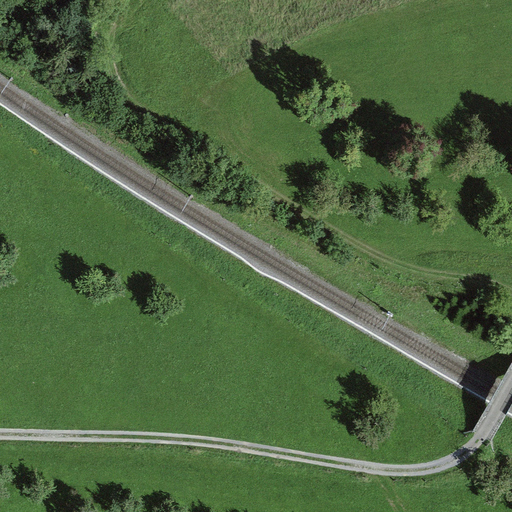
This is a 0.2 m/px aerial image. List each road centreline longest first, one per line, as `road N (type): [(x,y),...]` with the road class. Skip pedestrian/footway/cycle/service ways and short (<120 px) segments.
road 1 (track): [(511,387),(481,440),(440,467),(396,469),(192,440),(0,434)]
road 2 (track): [(137,0),(111,39),(111,64),(127,97),(355,242),(419,272),(511,287)]
